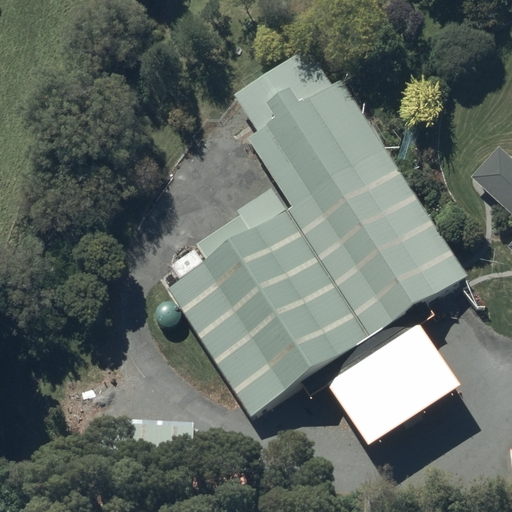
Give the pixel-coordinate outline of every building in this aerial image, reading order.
[(208,270),(167,297),(251,426),(299,395),(310,411),(349,386),(339,372),(472,284),(343,88),(333,95),(309,58),(235,106),(259,142),(249,149),(294,216),(289,219),(275,199),(239,222),(242,227),(198,255),(208,270)] [(511,221),(511,248),(506,254),(511,258),(511,166),(500,156),(473,186),(511,221)] [(451,303),(428,321),(446,343),(468,326),(451,303)] [(466,410),(424,344),(335,400),(376,466),(466,410)] [(194,434),(103,432),(102,483),(193,485),(194,434)]
